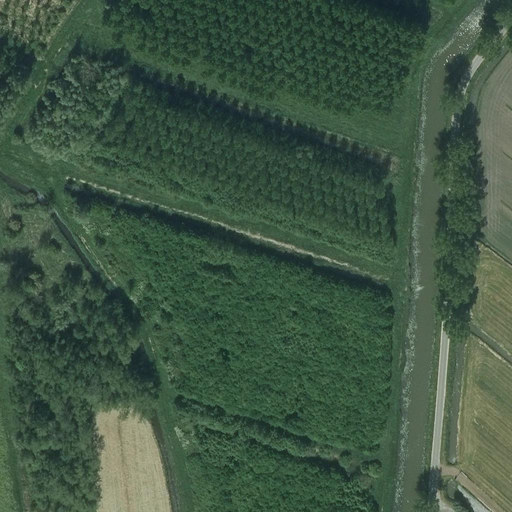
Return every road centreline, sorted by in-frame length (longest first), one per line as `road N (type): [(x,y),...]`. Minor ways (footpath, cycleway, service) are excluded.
road 1 (unclassified): [(433,511),(460,106),(470,73),(511,20)]
road 2 (track): [(87,0),(0,143)]
road 3 (track): [(0,152),(157,199)]
